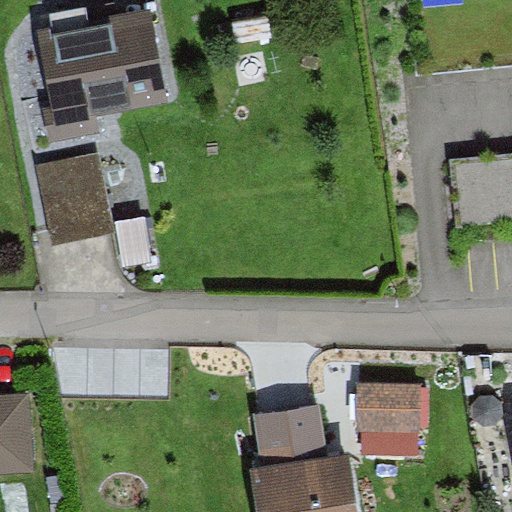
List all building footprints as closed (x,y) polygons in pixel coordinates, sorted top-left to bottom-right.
[(511,0),(481,0),(416,6),(422,75),(511,66),(511,0)] [(39,37),(52,101),(31,105),(39,146),(103,134),(99,114),(165,101),(148,15),(82,28),(39,37)] [(511,154),(461,160),(467,219),(511,213),(511,154)] [(100,156),(34,170),(51,246),(116,232),(100,156)] [(360,388),(359,434),(366,434),(366,455),(415,456),(415,437),(422,437),(423,389),(360,388)] [(0,475),(36,473),(33,396),(0,398),(0,475)] [(358,511),(351,460),(329,464),(321,410),(253,421),(261,471),(254,472),(260,511),(358,511)]
